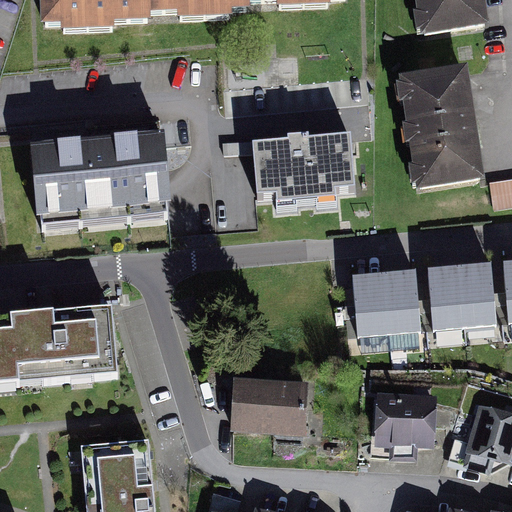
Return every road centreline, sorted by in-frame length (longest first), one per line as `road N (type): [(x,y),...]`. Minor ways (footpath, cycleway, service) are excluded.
road 1 (residential): [(0,279),(150,268),(200,449),(236,481),(482,499)]
road 2 (residential): [(0,116),(204,96)]
